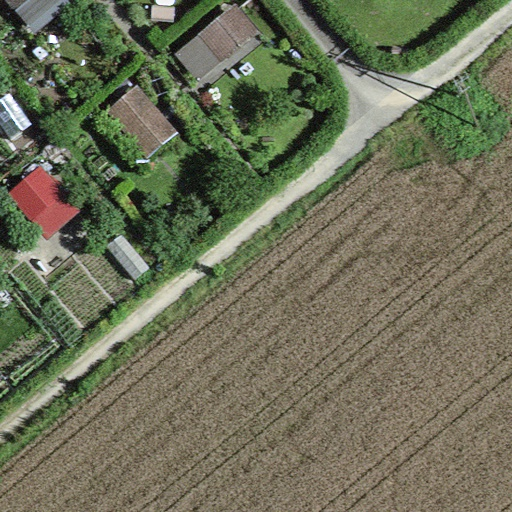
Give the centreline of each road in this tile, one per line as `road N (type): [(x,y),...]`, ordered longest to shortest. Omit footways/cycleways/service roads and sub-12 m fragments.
road 1 (track): [(511,12),(0,437)]
road 2 (track): [(392,111),(305,0)]
